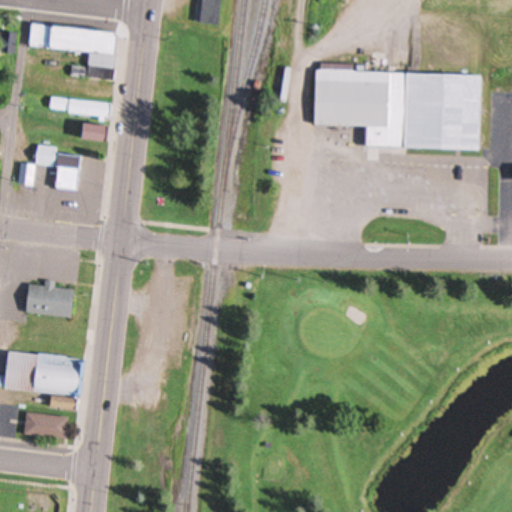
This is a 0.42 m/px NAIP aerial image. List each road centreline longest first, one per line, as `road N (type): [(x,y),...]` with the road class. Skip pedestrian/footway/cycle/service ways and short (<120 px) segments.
road 1 (tertiary): [(148,0),(93,511)]
road 2 (residential): [(0,228),(273,255),(511,260)]
